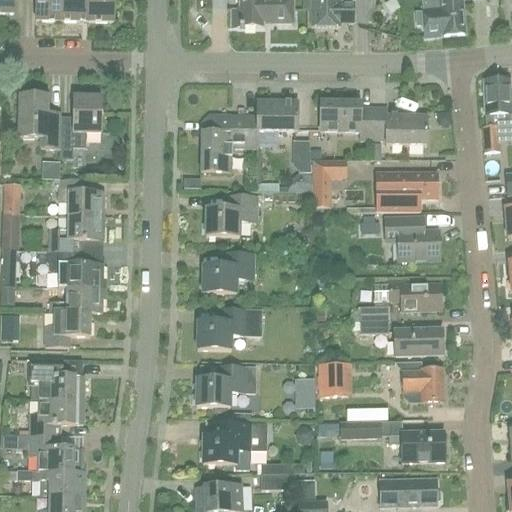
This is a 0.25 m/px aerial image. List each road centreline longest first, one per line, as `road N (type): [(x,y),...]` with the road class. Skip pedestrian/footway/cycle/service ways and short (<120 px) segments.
road 1 (residential): [(479,511),(479,279),(457,60)]
road 2 (residential): [(127,511),(147,349),(153,62)]
road 3 (residential): [(153,62),(457,60)]
road 4 (residential): [(153,62),(0,54)]
